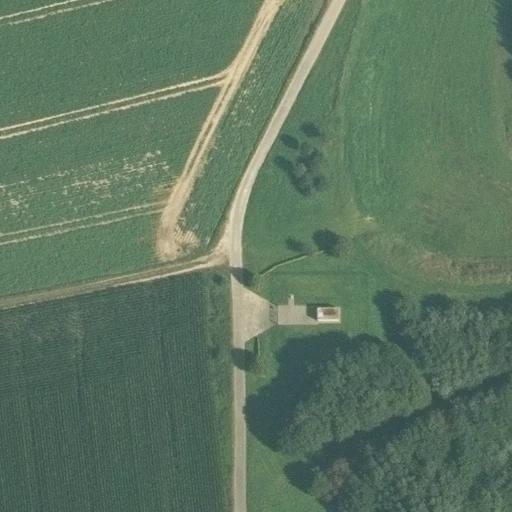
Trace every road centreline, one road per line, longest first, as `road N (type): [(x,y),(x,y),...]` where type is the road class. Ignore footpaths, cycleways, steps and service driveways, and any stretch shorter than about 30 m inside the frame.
road 1 (track): [(335,0),(238,199),(241,511)]
road 2 (track): [(0,301),(233,255)]
